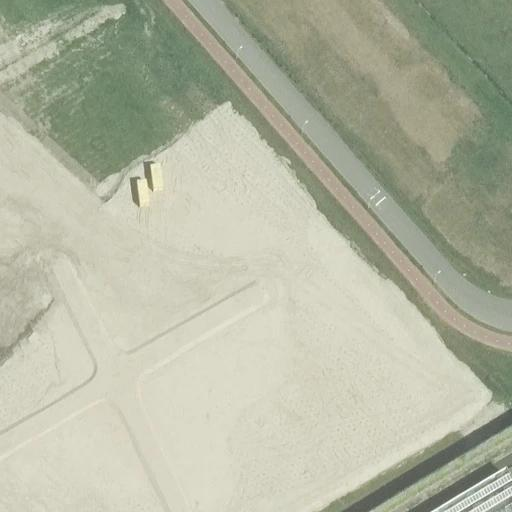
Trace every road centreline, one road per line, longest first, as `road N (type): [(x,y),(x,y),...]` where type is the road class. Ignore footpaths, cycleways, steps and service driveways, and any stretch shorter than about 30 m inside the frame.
road 1 (unclassified): [(200,0),(452,285),(484,308),(511,313)]
road 2 (unclassified): [(213,148),(97,274)]
road 3 (unclassified): [(97,274),(0,375)]
road 4 (unclassified): [(0,176),(97,274)]
